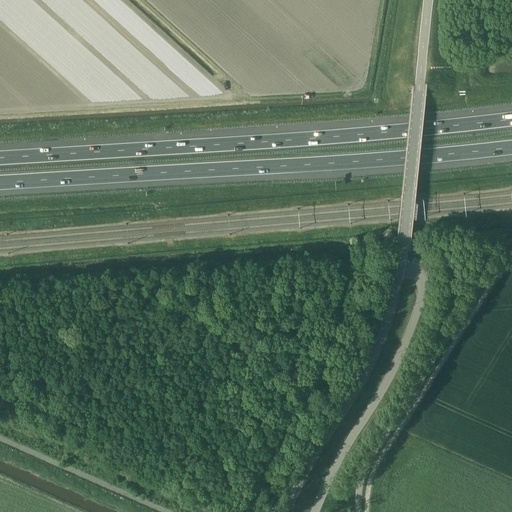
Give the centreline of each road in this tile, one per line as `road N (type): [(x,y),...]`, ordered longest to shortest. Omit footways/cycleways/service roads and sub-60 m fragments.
road 1 (track): [(511,186),(0,229)]
road 2 (motorway): [(511,119),(0,158)]
road 3 (motorway): [(0,183),(511,147)]
road 4 (track): [(511,266),(491,280),(375,465),(366,511)]
road 5 (unclassified): [(315,511),(420,299),(420,274),(400,266)]
road 6 (unclassified): [(285,511),(363,376),(400,266)]
road 7 (unclassified): [(400,266),(428,0)]
